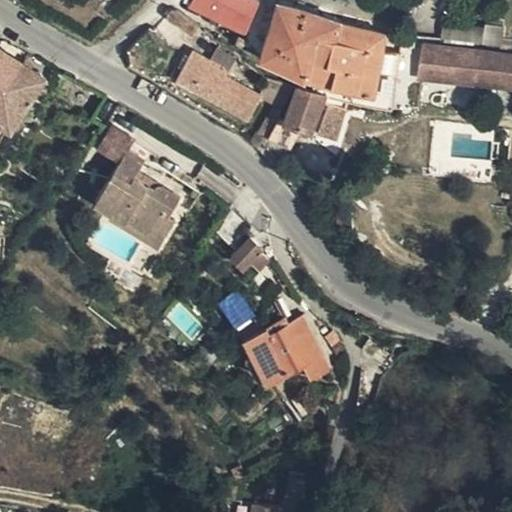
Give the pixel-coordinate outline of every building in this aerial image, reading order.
[(189,0),(234,22),(245,28),(257,0),(189,0)] [(318,34),(336,38),(340,20),(306,7),(278,1),(266,39),(261,55),(305,76),(308,77),(318,34)] [(167,8),(163,13),(171,22),(178,11),(169,7),(167,8)] [(178,11),(171,22),(194,37),(201,26),(178,11)] [(336,38),(383,49),(387,31),(365,26),(342,21),(340,20),(336,38)] [(483,44),(502,46),(503,27),(485,26),(483,44)] [(249,48),(261,55),(266,39),(254,33),(249,48)] [(308,77),(332,84),(336,66),(329,64),(336,38),(318,34),(308,77)] [(245,39),(238,35),(236,41),(244,45),(245,39)] [(376,95),(395,99),(402,53),(383,49),(336,38),(329,64),(336,66),(332,84),(351,90),(376,95)] [(420,78),(439,80),(442,46),(423,45),(420,78)] [(0,91),(22,61),(0,46),(0,91)] [(442,46),(439,80),(511,87),(511,56),(485,54),(485,51),(442,46)] [(249,118),(260,97),(261,94),(259,93),(226,74),(226,71),(212,63),(213,60),(193,48),(177,78),(249,118)] [(219,49),(213,60),(212,63),(226,71),(233,57),(219,49)] [(44,76),(22,61),(0,91),(0,120),(7,125),(12,128),(44,76)] [(276,105),(282,108),(295,84),(267,76),(259,93),(261,94),(260,97),(276,105)] [(331,94),(349,99),(351,90),(332,84),(308,77),(305,76),(302,86),(326,92),(331,94)] [(312,130),(326,92),(302,86),(297,84),(285,118),(279,115),(271,138),(297,147),(304,127),(312,130)] [(349,99),(393,112),(395,99),(376,95),(351,90),(349,99)] [(331,94),(319,129),(336,136),(349,99),(331,94)] [(106,124),(118,103),(105,96),(94,117),(106,124)] [(263,126),(269,130),(282,108),(276,105),(263,126)] [(494,132),(443,125),(440,146),(454,148),(452,159),(490,165),(494,132)] [(248,146),(254,150),(269,130),(263,126),(248,146)] [(96,201),(113,211),(163,241),(175,219),(169,215),(180,196),(163,185),(154,189),(135,176),(138,170),(145,159),(128,148),(96,201)] [(49,184),(54,176),(36,164),(32,172),(49,184)] [(163,185),(138,170),(135,176),(154,189),(163,185)] [(113,211),(110,217),(160,247),(163,241),(113,211)] [(257,264),(266,254),(258,247),(260,245),(249,233),(230,253),(241,264),(249,256),(257,264)] [(19,312),(29,312),(29,303),(19,303),(19,312)] [(271,329),(269,324),(244,336),(266,379),(309,358),(315,372),(332,363),(305,311),(288,320),(271,329)] [(285,314),(269,324),(271,329),(288,320),(285,314)] [(64,434),(23,423),(18,440),(59,452),(64,434)] [(236,477),(246,473),(241,462),(231,466),(236,477)]
